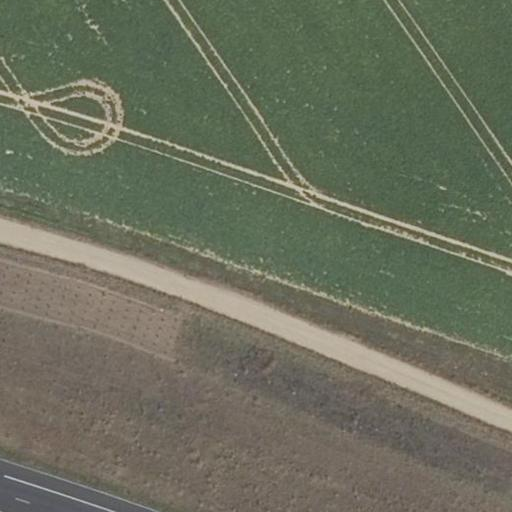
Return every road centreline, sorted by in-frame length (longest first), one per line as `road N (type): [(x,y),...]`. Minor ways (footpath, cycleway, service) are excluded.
road 1 (track): [(511,444),(328,364),(101,281),(0,255)]
road 2 (track): [(511,421),(82,254),(0,233)]
road 3 (track): [(0,355),(80,371),(465,511)]
